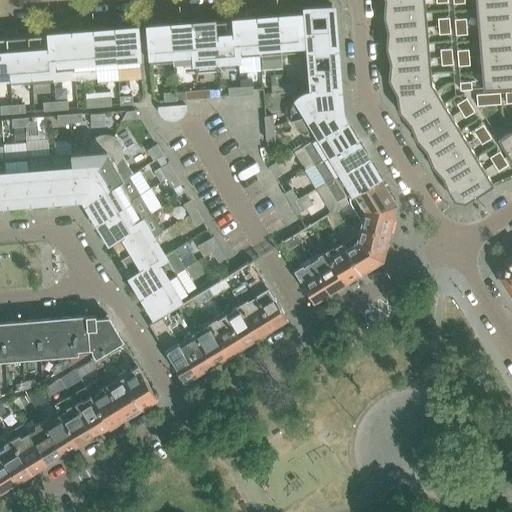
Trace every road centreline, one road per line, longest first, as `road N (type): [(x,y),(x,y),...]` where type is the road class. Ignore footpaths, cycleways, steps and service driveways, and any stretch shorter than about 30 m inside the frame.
road 1 (residential): [(357,0),(366,104),(453,245)]
road 2 (residential): [(17,511),(181,411)]
road 3 (residential): [(312,329),(453,245)]
road 4 (residential): [(181,411),(312,329)]
road 5 (residential): [(181,411),(107,290)]
road 6 (residential): [(107,290),(63,232),(0,237)]
